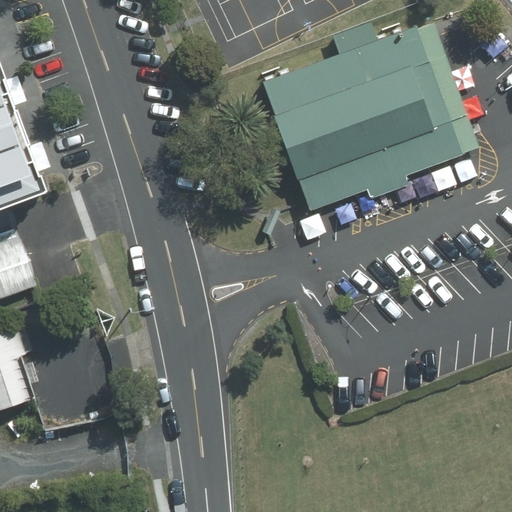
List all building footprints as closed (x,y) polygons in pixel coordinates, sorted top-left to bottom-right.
[(432,22),(265,83),(311,211),(386,184),(479,150),(432,22)] [(0,211),(43,196),(0,76),(0,211)] [(270,235),(280,211),(272,208),(263,232),(270,235)] [(20,229),(0,236),(0,296),(40,282),(20,229)] [(10,322),(0,325),(0,405),(34,394),(10,322)]
